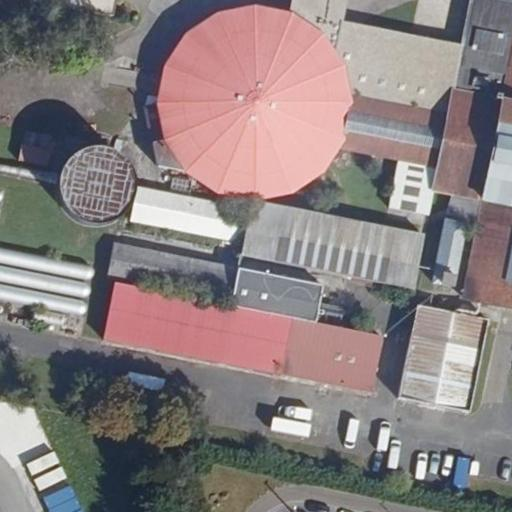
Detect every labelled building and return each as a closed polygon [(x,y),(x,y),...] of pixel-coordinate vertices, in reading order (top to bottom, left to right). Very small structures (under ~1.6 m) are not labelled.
[(25,0),(113,17),(115,0),(25,0)] [(240,198),(250,198),(261,199),(273,197),(292,191),(307,182),(319,171),(330,158),(334,149),(396,162),(386,219),(425,228),(433,193),(452,197),(445,220),(432,285),(452,290),(465,230),(476,232),(463,300),(511,309),(511,3),(494,0),(471,0),(461,46),(342,22),(345,0),(291,0),(289,12),(252,5),(213,14),(183,34),(162,67),(156,104),(163,139),(185,173),(217,193),(240,198)] [(23,144),(20,161),(52,166),(54,149),(23,144)] [(77,217),(87,222),(99,224),(110,222),(121,217),(129,209),(133,203),(135,198),(137,192),(137,186),(136,174),(131,164),(124,155),(114,149),(103,146),(91,147),(80,150),(71,157),(64,166),(60,177),(59,189),(62,200),(68,210),(77,217)] [(248,209),(137,186),(137,192),(135,198),(133,203),(129,209),(131,211),(129,221),(240,244),(248,209)] [(414,291),(424,237),(252,202),(241,257),(414,291)] [(107,279),(229,304),(235,267),(114,243),(107,279)] [(0,249),(0,302),(35,309),(33,319),(84,329),(95,266),(0,249)] [(115,283),(102,341),(371,394),(383,337),(315,323),(322,286),(238,270),(232,306),(115,283)] [(469,413),(487,321),(417,307),(398,400),(469,413)] [(26,465),(32,477),(58,464),(53,452),(26,465)] [(34,480),(40,492),(66,480),(60,468),(34,480)] [(69,484),(43,496),(49,509),(75,497),(69,484)] [(82,511),(78,503),(60,511),(82,511)]
